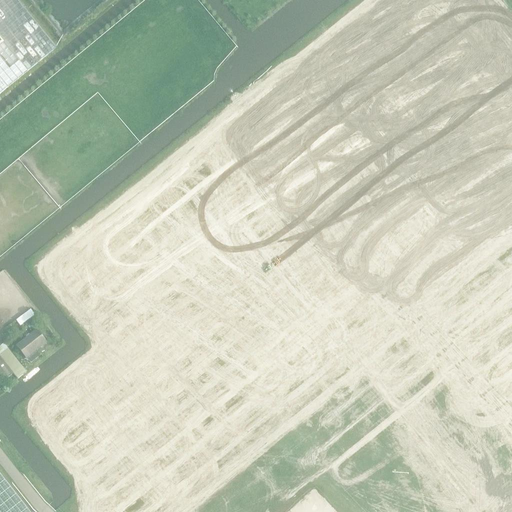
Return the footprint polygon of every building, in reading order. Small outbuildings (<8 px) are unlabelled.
[(17,0),(0,0),(0,94),(56,48),(17,0)] [(511,11),(503,0),(360,0),(35,263),(104,349),(139,321),(234,438),(279,402),(287,395),(418,290),(511,213),(511,11)] [(30,310),(16,321),(20,326),(34,315),(30,310)] [(104,349),(24,413),(82,484),(79,486),(100,511),(171,511),(160,498),(234,438),(139,321),(104,349)] [(35,350),(45,342),(36,330),(16,346),(26,358),(30,363),(39,355),(35,350)] [(0,377),(4,382),(13,375),(0,358),(0,377)] [(27,511),(0,476),(0,511),(27,511)]
